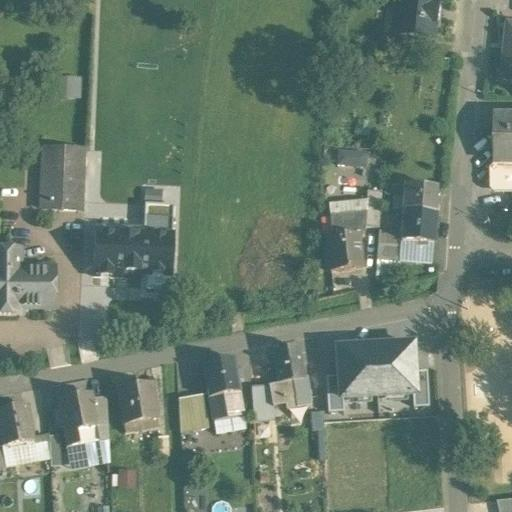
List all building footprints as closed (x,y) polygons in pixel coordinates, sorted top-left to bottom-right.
[(395,0),(394,10),(401,11),(398,37),(407,38),(411,43),(418,43),(422,40),(431,41),(436,0),(395,0)] [(511,25),(507,25),(502,77),(511,77),(511,25)] [(81,81),(55,79),(53,100),(79,102),(81,81)] [(511,117),(499,118),(499,133),(494,133),(494,166),(511,166),(511,117)] [(82,151),(43,150),(40,211),(80,212),(82,151)] [(511,166),(494,166),(490,171),(490,190),(494,195),(511,195),(511,166)] [(375,184),(339,185),(339,200),(376,199),(375,184)] [(404,187),(382,185),(380,202),(399,203),(398,210),(403,210),(404,187)] [(435,189),(404,187),(403,210),(402,213),(433,215),(435,189)] [(380,203),(365,202),(364,214),(363,230),(364,230),(377,231),(380,203)] [(142,236),(96,233),(93,277),(139,280),(139,276),(148,277),(147,285),(168,286),(174,208),(144,206),(142,236)] [(433,215),(402,213),(400,243),(431,245),(433,215)] [(364,214),(329,217),(331,239),(357,237),(358,238),(363,238),(364,230),(363,230),(364,214)] [(331,239),(325,240),(329,274),(361,270),(358,238),(357,237),(331,239)] [(400,248),(376,247),(375,261),(399,263),(400,248)] [(18,252),(0,252),(0,316),(18,316),(18,310),(52,310),(53,270),(18,270),(18,252)] [(412,397),(413,397),(412,375),(411,348),(374,349),(376,399),(412,397)] [(296,349),(272,354),(278,385),(267,387),(271,409),(285,406),(295,405),(292,383),(302,381),(299,368),(305,367),(303,355),(297,356),(296,349)] [(341,401),(376,399),(374,349),(337,351),(338,379),(339,401),(341,401)] [(232,361),(202,366),(212,422),(226,420),(222,398),(238,394),(236,384),(242,383),(240,370),(234,371),(232,361)] [(412,397),(412,410),(428,409),(426,374),(412,375),(413,397),(412,397)] [(325,379),(327,414),(342,414),(341,401),(339,401),(338,379),(325,379)] [(286,411),(310,408),(306,380),(302,381),(292,383),(295,405),(285,406),(286,411)] [(161,422),(167,421),(160,385),(155,386),(161,422)] [(150,386),(117,391),(122,426),(156,421),(150,386)] [(264,388),(250,389),(252,414),(265,413),(264,388)] [(238,394),(222,398),(226,420),(242,417),(238,394)] [(90,396),(57,402),(60,414),(53,415),(56,427),(62,426),(63,435),(75,432),(96,429),(90,396)] [(203,397),(178,402),(180,435),(208,430),(203,397)] [(24,408),(0,412),(0,442),(1,449),(31,443),(24,408)] [(226,420),(212,422),(214,435),(228,432),(226,420)] [(75,432),(63,435),(66,450),(78,447),(75,432)] [(168,438),(157,439),(158,461),(169,460),(168,438)] [(134,472),(118,472),(118,489),(134,489),(134,472)] [(109,483),(96,483),(96,504),(109,504),(109,483)] [(511,511),(511,501),(498,503),(500,511),(511,511)]
